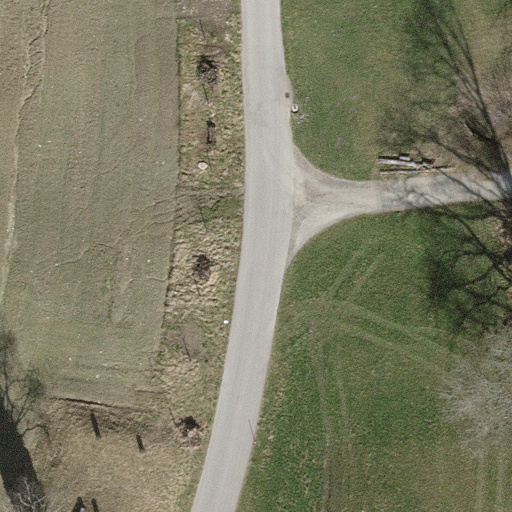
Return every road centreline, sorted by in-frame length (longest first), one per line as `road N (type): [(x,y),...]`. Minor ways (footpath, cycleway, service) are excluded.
road 1 (track): [(211,511),(269,213),(263,0)]
road 2 (track): [(269,213),(511,212)]
